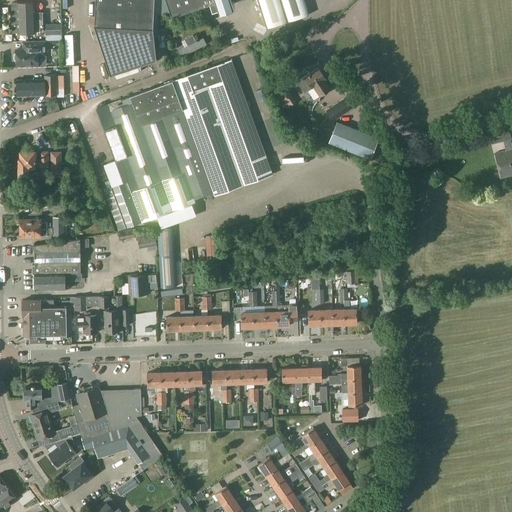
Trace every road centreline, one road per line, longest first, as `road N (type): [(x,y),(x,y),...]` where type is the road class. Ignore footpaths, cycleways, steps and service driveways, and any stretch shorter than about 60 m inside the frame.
road 1 (residential): [(0,355),(381,342)]
road 2 (unclassified): [(381,342),(360,174),(343,170),(198,224)]
road 3 (residential): [(368,490),(386,468),(381,342)]
road 4 (secondary): [(59,511),(14,447),(0,408)]
